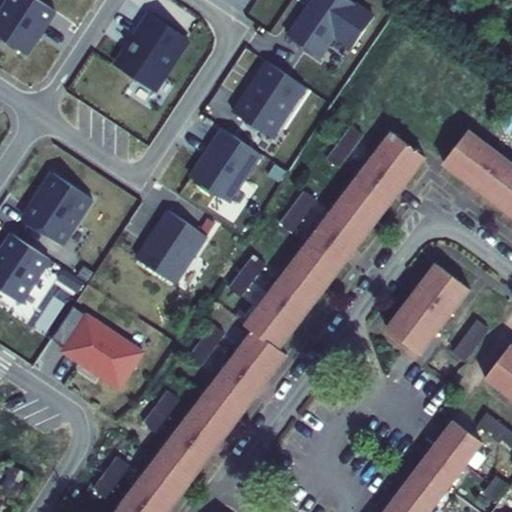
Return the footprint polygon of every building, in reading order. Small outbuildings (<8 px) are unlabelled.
[(53,9),(39,0),(3,0),(0,5),(0,37),(22,52),(41,22),(43,24),(53,9)] [(352,0),(311,0),(288,35),(320,56),(334,34),(352,46),(374,14),(352,0)] [(129,38),(132,40),(115,65),(150,89),(185,36),(147,11),(129,38)] [(233,113),(272,138),(306,87),(268,61),(233,113)] [(511,115),(509,113),(499,126),(511,135),(511,115)] [(337,169),(362,136),(350,127),(324,160),(337,169)] [(190,177),(229,203),(261,154),(223,129),(190,177)] [(511,164),(469,131),(443,163),(511,216),(511,164)] [(425,158),(392,133),(243,328),(252,335),(115,511),(168,511),(289,356),(279,348),(425,158)] [(42,188),(45,189),(24,221),(62,246),(93,200),(52,173),(42,188)] [(288,232),(313,201),(300,191),(276,223),(288,232)] [(136,259),(174,285),(207,236),(168,211),(136,259)] [(2,249),(4,250),(0,256),(0,290),(21,304),(50,260),(11,234),(2,249)] [(240,296),(264,265),(251,255),(227,287),(240,296)] [(420,355),(470,289),(436,265),(386,330),(420,355)] [(61,355),(117,392),(141,356),(71,309),(63,321),(77,330),(63,351),(61,355)] [(50,342),(63,351),(77,330),(63,321),(50,342)] [(465,364),(489,333),(477,323),(453,354),(465,364)] [(199,367),(224,336),(212,326),(187,358),(199,367)] [(511,348),(509,347),(484,380),(511,400),(511,348)] [(151,430),(175,398),(163,389),(139,420),(151,430)] [(511,435),(485,414),(476,426),(509,450),(511,446),(511,435)] [(453,421),(435,444),(464,466),(479,446),(498,460),(491,470),(499,476),(491,487),(504,496),(511,485),(511,454),(508,452),(509,450),(476,426),(470,434),(453,421)] [(464,466),(435,444),(418,467),(447,488),(464,466)] [(109,499),(133,468),(121,457),(96,490),(109,499)] [(447,488),(418,467),(402,489),(430,510),(447,488)] [(511,511),(511,485),(504,496),(492,511),(511,511)] [(492,511),(504,496),(491,487),(474,509),(477,511),(492,511)] [(428,511),(430,510),(402,489),(385,511),(384,511),(428,511)]
